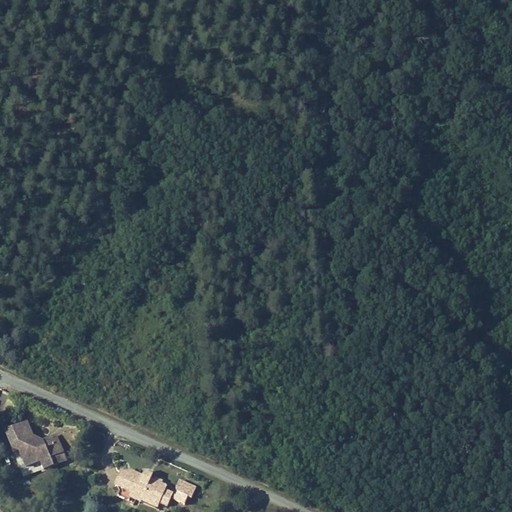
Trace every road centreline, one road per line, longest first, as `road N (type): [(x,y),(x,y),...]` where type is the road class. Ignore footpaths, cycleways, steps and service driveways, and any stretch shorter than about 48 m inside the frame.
road 1 (track): [(461,511),(463,307),(451,267),(412,225),(379,68),(336,0)]
road 2 (unclassified): [(0,373),(309,511)]
